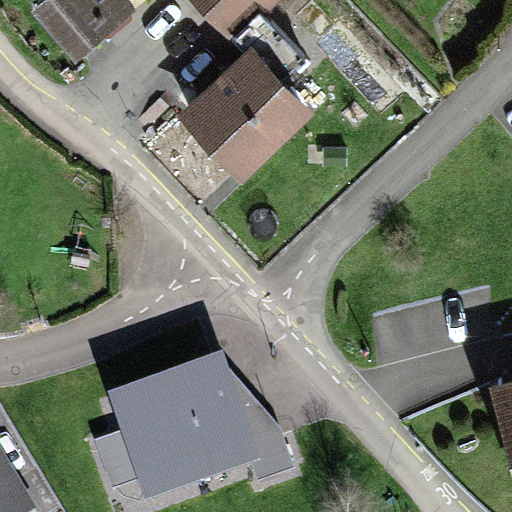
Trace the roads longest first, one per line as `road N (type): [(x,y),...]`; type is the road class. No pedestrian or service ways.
road 1 (residential): [(511,54),(330,235),(272,313)]
road 2 (residential): [(206,256),(123,166),(0,72)]
road 3 (residential): [(446,511),(272,313)]
road 4 (residential): [(0,360),(125,320),(206,256)]
